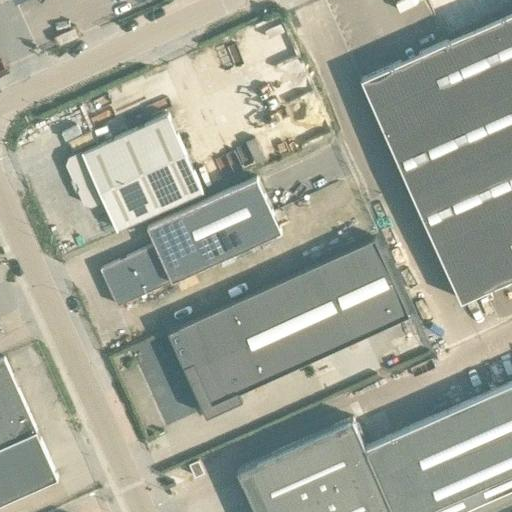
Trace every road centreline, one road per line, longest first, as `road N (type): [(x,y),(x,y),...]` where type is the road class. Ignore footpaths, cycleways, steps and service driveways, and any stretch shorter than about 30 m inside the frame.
road 1 (unknown): [(269,0),(466,351)]
road 2 (unclassified): [(129,511),(0,219)]
road 3 (unclassified): [(0,108),(234,0)]
